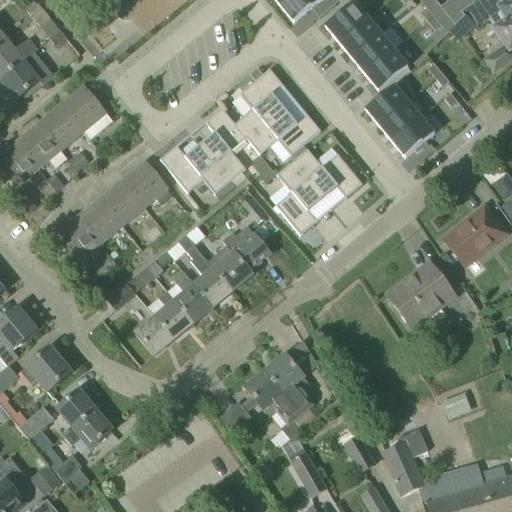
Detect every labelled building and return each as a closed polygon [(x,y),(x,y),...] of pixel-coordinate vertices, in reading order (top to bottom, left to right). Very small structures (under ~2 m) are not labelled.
[(106,0),(119,23),(131,17),(139,32),(191,5),(188,0),(106,0)] [(324,0),(286,0),(278,7),(293,26),(324,0)] [(473,0),(455,0),(443,10),(455,25),(464,17),(461,12),(475,1),(473,0)] [(478,27),(491,19),(490,16),(499,10),(507,22),(494,30),(506,49),(485,62),(492,74),(511,60),(511,55),(510,53),(511,51),(511,0),(488,0),(481,5),(483,7),(470,15),(478,27)] [(354,5),(324,29),(338,45),(367,21),(354,5)] [(27,14),(33,22),(43,13),(37,6),(27,14)] [(427,25),(433,20),(426,10),(419,15),(427,25)] [(43,13),(33,22),(39,30),(50,21),(43,13)] [(433,20),(427,25),(435,34),(441,29),(433,20)] [(367,21),(338,45),(351,61),(380,37),(367,21)] [(44,35),(49,41),(58,34),(53,27),(44,35)] [(58,34),(49,41),(56,49),(66,41),(59,33),(59,34),(58,34)] [(380,37),(351,61),(364,77),(393,53),(380,37)] [(0,49),(0,81),(33,54),(34,55),(38,53),(28,41),(15,52),(7,43),(0,49)] [(393,53),(364,77),(377,93),(407,69),(393,53)] [(33,54),(0,81),(0,83),(15,102),(38,84),(42,88),(53,79),(34,55),(33,54)] [(434,80),(440,75),(433,66),(427,71),(434,80)] [(247,143),(284,112),(272,98),(283,89),(269,72),(239,97),(252,112),(234,127),(246,142),(247,143)] [(440,75),(434,80),(442,90),(448,85),(440,75)] [(249,77),(237,87),(242,94),(254,84),(249,77)] [(82,88),(60,107),(83,136),(89,144),(112,124),(82,88)] [(394,88),(364,112),(378,128),(407,104),(394,88)] [(457,105),(450,96),(449,96),(443,101),(451,111),(457,105)] [(407,104),(378,128),(391,144),(420,120),(407,104)] [(60,107),(37,125),(61,154),(83,136),(60,107)] [(234,127),(222,112),(205,125),(214,136),(199,148),(230,185),(245,172),(230,154),(246,142),(234,127)] [(290,159),(320,134),(306,117),(295,126),(284,112),(247,143),(260,158),(277,143),(290,159)] [(420,120),(391,144),(404,161),(415,152),(417,155),(426,147),(424,145),(434,137),(420,120)] [(37,125),(15,143),(39,172),(61,154),(37,125)] [(39,172),(15,143),(0,155),(0,171),(16,190),(39,172)] [(230,185),(199,148),(185,159),(176,148),(160,162),(184,192),(200,179),(214,197),(230,185)] [(291,165),(322,202),(336,190),(345,201),(361,187),(337,157),(321,170),(307,152),(291,165)] [(144,163),(121,182),(145,210),(167,192),(144,163)] [(275,208),(300,238),(316,224),(308,213),(322,202),(291,165),(276,177),(291,195),(275,208)] [(511,186),(504,176),(490,186),(503,203),(511,196),(511,186)] [(121,182),(99,200),(122,229),(145,210),(121,182)] [(250,195),(243,200),(261,223),(268,217),(250,195)] [(99,200),(77,218),(100,247),(122,229),(99,200)] [(511,200),(500,209),(511,226),(511,200)] [(474,220),(458,232),(457,230),(443,242),(466,271),(506,238),(483,210),(473,218),(474,220)] [(100,247),(77,218),(54,237),(77,266),(100,247)] [(269,220),(255,231),(264,241),(277,230),(269,220)] [(144,234),(151,243),(161,235),(154,226),(144,234)] [(226,249),(208,264),(207,265),(231,294),(251,278),(248,274),(269,257),(246,229),(235,239),(232,235),(222,244),(226,249)] [(201,279),(192,286),(212,310),(231,294),(207,265),(208,264),(186,238),(177,244),(192,262),(189,264),(201,279)] [(155,265),(147,271),(155,281),(163,274),(155,265)] [(386,298),(413,333),(455,301),(428,266),(386,298)] [(147,271),(127,287),(134,296),(146,286),(147,287),(155,281),(147,271)] [(182,294),(173,302),(192,326),(212,310),(192,286),(184,276),(174,284),(182,294)] [(134,296),(127,287),(107,303),(115,313),(135,297),(134,296)] [(146,310),(154,319),(173,342),(192,326),(173,302),(166,294),(146,310)] [(0,361),(7,369),(8,368),(18,361),(11,353),(35,333),(16,310),(0,323),(0,343),(1,345),(0,345),(0,361)] [(173,342),(154,319),(134,336),(153,359),(173,342)] [(34,383),(44,396),(70,375),(49,350),(24,371),(16,378),(26,389),(34,383)] [(284,357),(264,374),(307,427),(316,421),(308,411),(314,407),(302,393),(309,388),(284,357)] [(10,420),(18,430),(27,423),(19,413),(16,416),(6,404),(9,402),(2,394),(18,381),(8,368),(7,369),(0,375),(0,410),(9,421),(10,420)] [(307,427),(264,374),(244,390),(250,398),(256,406),(264,415),(264,414),(269,420),(276,415),(286,427),(280,432),(289,443),(307,427)] [(54,413),(71,432),(95,413),(78,393),(54,413)] [(359,407),(373,433),(394,422),(380,396),(359,407)] [(441,404),(448,423),(471,414),(464,396),(441,404)] [(250,398),(240,406),(247,414),(256,406),(250,398)] [(232,436),(250,419),(235,402),(216,420),(232,436)] [(0,424),(5,424),(9,421),(0,410),(0,424)] [(43,410),(27,423),(18,430),(28,443),(53,422),(43,410)] [(71,432),(63,439),(71,449),(79,443),(87,452),(111,433),(95,413),(71,432)] [(401,500),(418,492),(425,489),(419,474),(413,460),(427,454),(418,432),(396,442),(398,447),(381,455),(401,500)] [(136,433),(129,438),(135,446),(142,441),(136,433)] [(342,448),(359,477),(375,468),(358,439),(342,448)] [(51,450),(44,441),(34,449),(41,458),(51,450)] [(425,489),(418,492),(423,511),(511,511),(511,444),(507,446),(511,462),(511,477),(505,480),(502,468),(479,475),(476,465),(441,476),(438,468),(419,474),(425,489)] [(290,466),(311,501),(327,492),(306,457),(290,466)] [(54,473),(64,485),(81,470),(71,458),(54,473)] [(0,511),(16,511),(25,505),(10,487),(23,477),(9,460),(0,468),(0,511)] [(367,511),(386,511),(373,491),(360,499),(367,511)] [(54,511),(46,502),(33,511),(54,511)]
